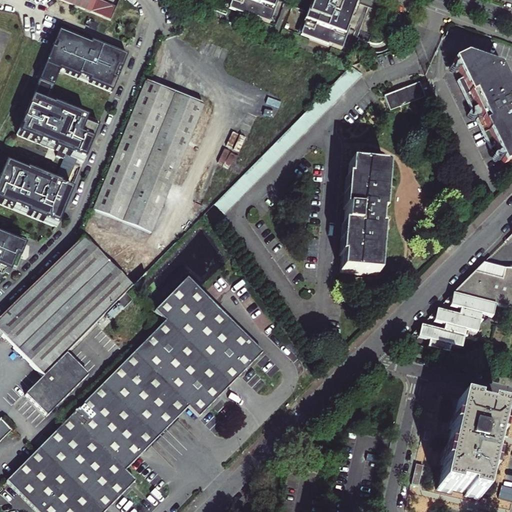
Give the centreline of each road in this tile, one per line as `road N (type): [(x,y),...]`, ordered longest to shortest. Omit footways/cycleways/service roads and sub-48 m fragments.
road 1 (residential): [(324,124),(236,218),(318,328)]
road 2 (residential): [(206,511),(361,358)]
road 3 (residential): [(361,358),(511,206)]
road 4 (residential): [(318,328),(332,152),(324,124)]
road 5 (residential): [(443,0),(415,62),(368,82),(324,124)]
road 6 (residential): [(393,511),(419,372)]
